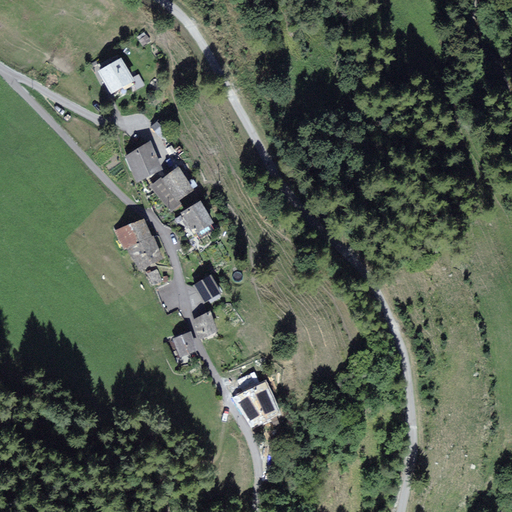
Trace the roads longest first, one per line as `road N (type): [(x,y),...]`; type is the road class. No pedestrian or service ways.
road 1 (tertiary): [(401,511),(415,431),(407,359),(390,317),(371,279),(263,154),(190,24),(162,0)]
road 2 (tertiary): [(0,70),(165,233),(202,352)]
